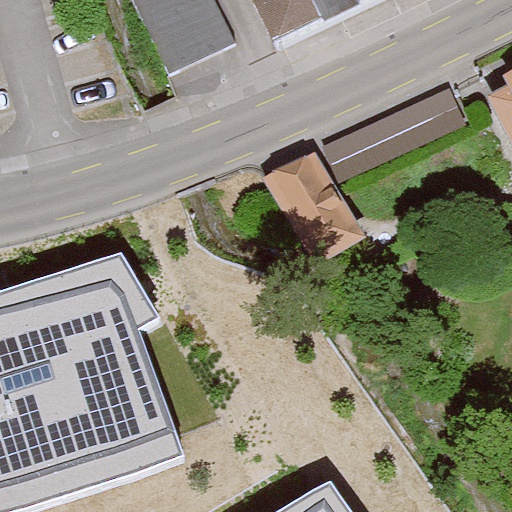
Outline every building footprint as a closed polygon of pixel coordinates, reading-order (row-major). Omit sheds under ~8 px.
[(152,0),(196,81),(265,44),(242,0),(152,0)] [(271,0),(292,38),(362,0),(271,0)] [(511,107),(497,114),(511,145),(511,107)] [(427,109),(340,147),(364,200),(450,163),(427,109)] [(320,269),(373,242),(325,148),(272,175),(320,269)] [(143,267),(0,308),(0,511),(52,511),(187,474),(143,267)] [(356,511),(346,494),(319,511),(356,511)]
